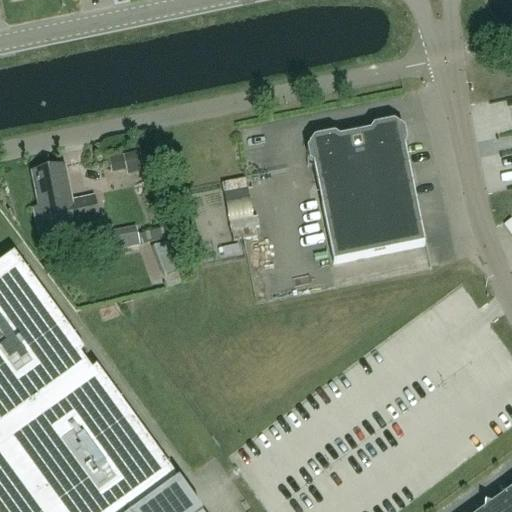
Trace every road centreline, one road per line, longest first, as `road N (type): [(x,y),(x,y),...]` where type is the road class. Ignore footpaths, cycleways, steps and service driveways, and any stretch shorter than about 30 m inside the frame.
road 1 (unclassified): [(0,152),(446,56)]
road 2 (unclassified): [(511,306),(471,216),(446,56)]
road 3 (tertiary): [(0,44),(216,0)]
